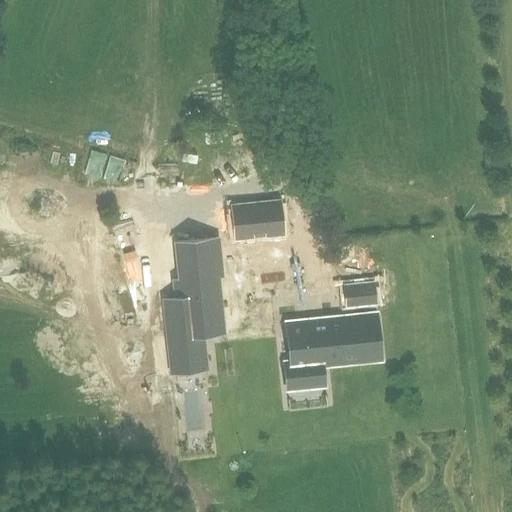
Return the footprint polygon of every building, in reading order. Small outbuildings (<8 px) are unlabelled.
[(265,235),(284,233),(281,201),(231,206),(234,238),(254,236),(253,233),(265,232),(265,235)] [(131,224),(92,228),(95,253),(133,249),(131,224)] [(172,373),(206,370),(202,335),(220,333),(214,277),(221,277),(217,237),(178,241),(181,278),(174,279),(176,298),(164,299),(172,373)] [(134,253),(96,257),(99,282),(137,278),(134,253)] [(345,282),(347,301),(376,298),(374,279),(345,282)] [(326,386),(324,366),(383,360),(378,312),(286,322),(290,361),(285,362),(288,390),(326,386)] [(228,395),(205,396),(207,438),(230,437),(228,395)]
